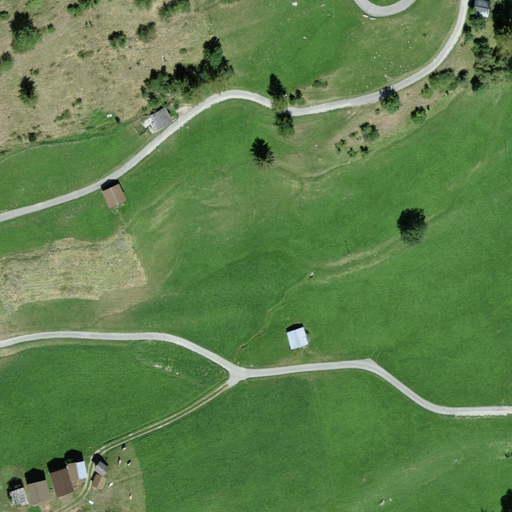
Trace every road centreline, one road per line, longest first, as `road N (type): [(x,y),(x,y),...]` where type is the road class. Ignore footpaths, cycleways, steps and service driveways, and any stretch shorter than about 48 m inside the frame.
road 1 (unclassified): [(0,218),(116,175),(222,94),(305,111),(378,95),(434,65),(451,44),(464,0)]
road 2 (unclassified): [(511,410),(435,408),(372,366),(242,372),(160,337),(57,334),(0,344)]
road 3 (track): [(242,372),(186,412),(105,447),(86,494),(61,511)]
